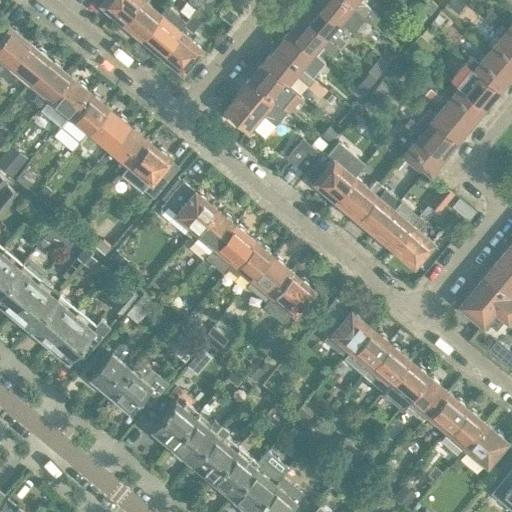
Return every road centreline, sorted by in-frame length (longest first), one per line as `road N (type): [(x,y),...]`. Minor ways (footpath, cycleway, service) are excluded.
road 1 (residential): [(178,116),(415,316)]
road 2 (residential): [(0,395),(140,511)]
road 3 (residential): [(40,0),(178,116)]
road 4 (residential): [(268,10),(178,116)]
road 5 (residential): [(505,210),(415,316)]
road 6 (residential): [(415,316),(511,394)]
road 7 (residential): [(505,210),(472,161),(511,113)]
